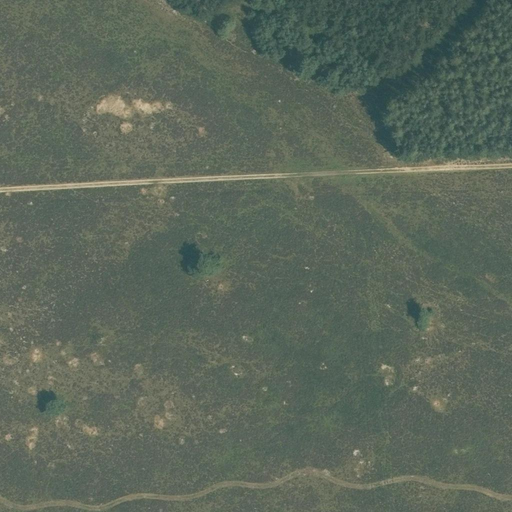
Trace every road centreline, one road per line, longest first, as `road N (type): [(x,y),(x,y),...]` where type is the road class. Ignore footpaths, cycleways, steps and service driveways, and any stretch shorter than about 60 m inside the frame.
road 1 (track): [(0,498),(23,508),(99,508),(143,496),(193,497),(232,483),(275,484),(307,471),(354,487),(413,478),(511,498)]
road 2 (track): [(511,164),(0,190)]
